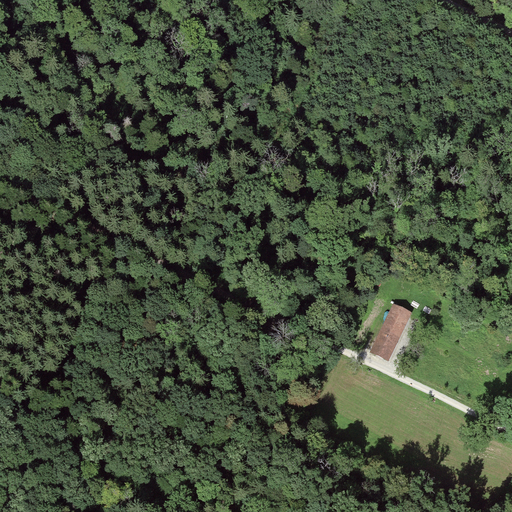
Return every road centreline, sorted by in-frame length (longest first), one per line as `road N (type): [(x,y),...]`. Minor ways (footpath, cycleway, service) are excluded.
road 1 (track): [(0,188),(511,431)]
road 2 (track): [(189,278),(232,511)]
